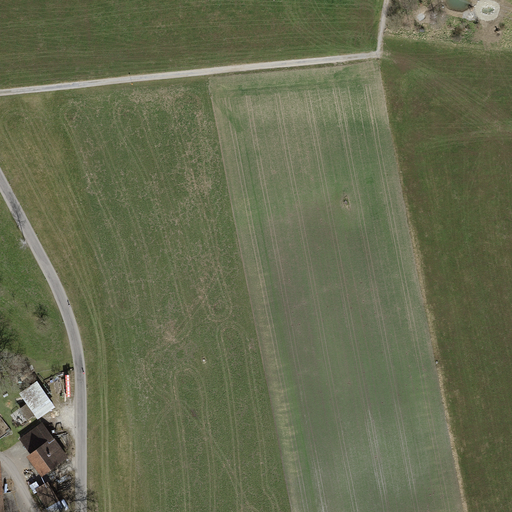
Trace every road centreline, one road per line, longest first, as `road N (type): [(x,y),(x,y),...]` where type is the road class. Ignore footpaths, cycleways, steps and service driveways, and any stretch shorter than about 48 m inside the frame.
road 1 (track): [(0,92),(377,55)]
road 2 (unclassified): [(80,511),(80,379),(71,323),(0,179)]
